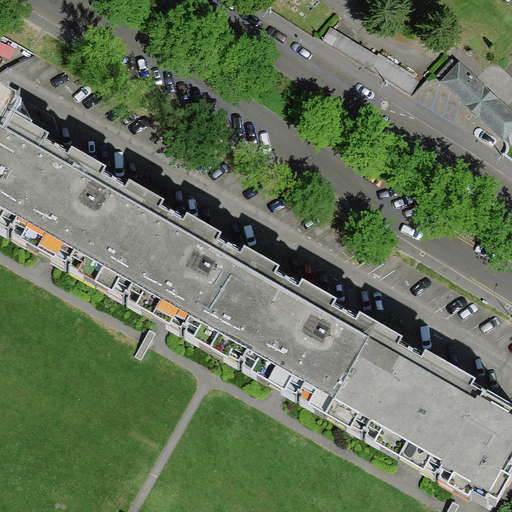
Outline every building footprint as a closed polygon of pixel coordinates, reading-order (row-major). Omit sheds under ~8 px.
[(445,83),(459,69),(453,63),(439,78),(445,83)] [(445,83),(444,84),(474,112),(504,140),(505,139),(511,132),(511,115),(491,96),(460,67),(459,69),(445,83)] [(0,195),(32,139),(0,121),(0,195)] [(89,172),(32,139),(0,195),(0,235),(40,258),(89,172)] [(147,205),(89,172),(40,258),(98,291),(147,205)] [(204,237),(147,205),(98,291),(155,324),(204,237)] [(262,270),(204,237),(155,324),(213,357),(262,270)] [(320,303),(262,270),(213,357),(271,390),(320,303)] [(377,335),(320,303),(271,390),(328,422),(377,335)] [(450,377),(377,335),(328,422),(401,464),(450,377)] [(494,511),(511,481),(511,412),(450,377),(401,464),(485,511),(494,511)]
